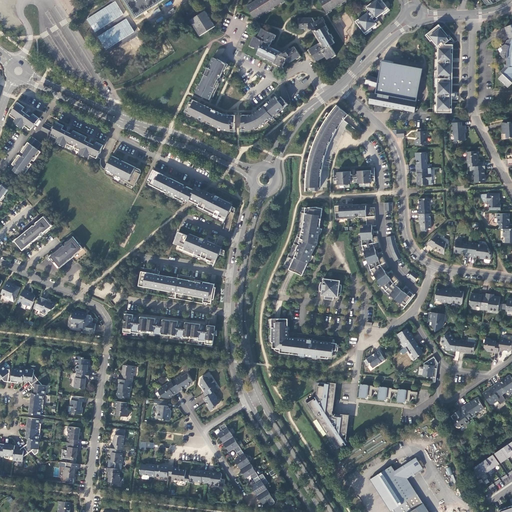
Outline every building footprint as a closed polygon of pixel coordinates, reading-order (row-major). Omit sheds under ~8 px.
[(123,0),(135,18),(163,0),(123,0)] [(256,0),(247,6),(256,20),(260,18),(259,17),(265,12),(266,14),(274,9),(274,7),(280,3),(281,4),(285,2),(284,0),(256,0)] [(332,11),(331,10),(338,6),(338,7),(347,2),(346,1),(347,0),(319,0),(328,14),(332,11)] [(368,7),(372,11),(360,20),(359,19),(356,21),(365,34),(371,29),(370,27),(376,23),(373,19),(381,12),(383,14),(389,9),(382,0),(377,0),(368,7)] [(191,20),(202,35),(215,26),(206,11),(191,20)] [(87,19),(94,32),(101,28),(99,25),(104,22),(102,19),(98,12),(87,19)] [(315,31),(322,42),(325,48),(322,50),(318,44),(308,50),(310,54),(312,53),(317,62),(326,57),(328,59),(332,57),(332,58),(337,56),(331,45),(335,43),(332,38),(333,38),(330,34),(328,31),(329,30),(322,18),(315,22),(312,17),(298,18),(298,22),(300,23),(299,29),(309,28),(309,26),(314,26),(316,30),(315,31)] [(127,19),(97,36),(105,50),(135,33),(127,19)] [(439,24),(427,34),(432,40),(433,39),(440,47),(438,49),(438,52),(440,52),(440,59),(438,59),(438,63),(439,63),(439,74),(437,74),(437,83),(439,83),(439,93),(437,93),(437,97),(439,97),(439,105),(437,105),(437,112),(452,113),(452,109),(450,108),(450,98),(450,97),(450,94),(451,49),(453,49),(453,45),(444,45),(450,40),(440,29),(441,28),(439,24)] [(509,35),(508,35),(510,39),(507,40),(505,45),(501,47),(503,51),(500,54),(502,58),(506,58),(507,58),(510,61),(506,65),(501,71),(503,73),(501,75),(498,78),(502,81),(503,81),(506,84),(505,85),(508,88),(511,83),(511,25),(505,27),(507,31),(508,31),(509,35)] [(280,53),(269,47),(263,44),(264,41),(271,44),(273,40),(274,40),(276,35),(262,29),(257,37),(255,36),(250,46),(254,49),(255,47),(259,49),(257,54),(261,56),(261,57),(265,60),(266,58),(270,60),(269,62),(282,68),(286,61),(290,63),(296,59),(297,60),(301,57),(294,46),(286,52),(288,54),(284,57),(279,55),(280,53)] [(218,60),(214,58),(208,68),(208,67),(200,85),(198,90),(199,91),(200,93),(211,98),(219,81),(218,81),(220,77),(220,78),(227,64),(218,59),(218,60)] [(376,86),(375,93),(370,93),(368,103),(414,112),(423,68),(382,60),(378,78),(372,76),(367,75),(365,84),(376,86)] [(250,129),(256,129),(264,125),(284,108),(284,107),(278,100),(275,97),(260,109),(258,111),(259,113),(256,115),(255,113),(251,115),(250,116),(250,115),(242,115),(242,130),(249,130),(250,129)] [(278,100),(284,107),(287,104),(281,97),(278,100)] [(227,130),(235,129),(235,115),(224,115),(205,106),(202,112),(200,111),(203,105),(200,103),(199,105),(197,104),(198,102),(193,100),(192,103),(189,102),(184,112),(205,122),(206,121),(212,124),(211,125),(218,128),(219,128),(227,128),(227,130)] [(10,115),(16,119),(14,122),(24,128),(25,126),(31,130),(39,118),(33,114),(30,118),(22,112),(25,108),(18,103),(16,106),(16,107),(10,115)] [(321,187),(323,166),(330,167),(333,156),(340,138),(349,124),(344,121),(349,115),(337,105),(330,114),(317,136),(311,151),(308,162),(306,174),(306,187),(309,187),(309,191),(319,190),(319,187),(321,187)] [(461,125),(461,122),(452,122),(452,134),(454,133),(455,141),(465,141),(464,125),(461,125)] [(85,142),(87,137),(74,130),(71,136),(62,131),(64,126),(57,123),(54,128),(47,125),(45,124),(41,130),(51,135),(51,136),(57,139),(56,141),(66,146),(67,144),(80,150),(79,153),(89,158),(90,155),(97,159),(103,145),(97,142),(94,147),(85,142)] [(506,123),(501,123),(502,134),(506,134),(506,138),(511,137),(511,123),(508,123),(508,125),(506,125),(506,123)] [(424,129),(418,129),(418,131),(416,131),(417,138),(418,138),(419,140),(416,140),(415,141),(415,144),(416,145),(427,145),(426,131),(424,131),(424,129)] [(22,156),(19,155),(19,156),(18,155),(15,159),(16,160),(12,164),(16,166),(13,170),(20,175),(22,171),(25,174),(32,164),(30,163),(33,160),(34,161),(41,152),(41,151),(45,146),(33,137),(29,143),(28,142),(25,147),(25,146),(22,150),(22,151),(22,152),(24,154),(25,154),(23,157),(22,156)] [(416,165),(416,169),(430,168),(430,164),(427,164),(426,152),(417,153),(416,154),(416,157),(417,159),(417,165),(416,165)] [(468,164),(468,167),(470,167),(473,167),(478,166),(478,162),(477,162),(477,158),(476,158),(476,152),(467,152),(467,163),(468,164)] [(119,159),(112,156),(107,165),(106,164),(104,169),(107,171),(128,181),(127,183),(134,187),(141,174),(134,170),(135,167),(122,161),(121,162),(118,160),(119,159)] [(485,170),(485,166),(478,166),(473,167),(473,171),(473,176),(474,176),(474,182),(479,182),(479,183),(485,183),(486,181),(486,178),(485,177),(484,171),(485,170)] [(430,168),(416,169),(417,173),(417,176),(417,183),(419,185),(431,185),(431,180),(431,174),(430,168)] [(151,181),(149,184),(167,192),(174,196),(184,201),(185,200),(189,201),(195,190),(191,188),(190,190),(187,188),(187,187),(184,185),(184,184),(170,177),(170,179),(163,176),(164,174),(153,169),(148,179),(151,181)] [(351,171),(337,172),(338,176),(334,176),(334,177),(332,177),(333,178),(334,178),(334,184),(338,183),(338,185),(341,184),(341,186),(351,185),(350,184),(352,184),(352,183),(358,182),(358,183),(359,183),(359,185),(369,185),(369,183),(372,183),(372,182),(375,181),(375,174),(372,174),(371,170),(357,171),(358,175),(351,175),(351,171)] [(0,185),(0,202),(9,189),(3,185),(1,186),(0,185)] [(208,192),(197,200),(196,203),(199,204),(198,206),(225,219),(230,210),(232,211),(233,206),(232,206),(233,204),(219,197),(216,195),(215,195),(208,192)] [(490,205),(490,210),(500,210),(501,205),(499,204),(499,201),(499,200),(499,193),(487,193),(487,194),(485,194),(480,194),(484,203),(487,203),(490,205)] [(418,206),(419,214),(430,213),(429,199),(419,199),(419,206),(418,206)] [(392,202),(385,203),(385,210),(393,210),(392,202)] [(358,204),(335,206),(336,219),(366,217),(367,225),(364,225),(364,232),(361,232),(362,242),(360,242),(360,246),(361,249),(363,248),(370,267),(368,267),(369,271),(371,270),(386,291),(384,292),(387,294),(388,293),(405,307),(415,294),(410,291),(407,294),(405,292),(398,286),(400,283),(394,276),(391,279),(389,276),(383,268),(387,266),(383,258),(379,259),(375,248),(379,247),(377,237),(373,238),(372,226),(376,226),(374,209),(366,209),(366,205),(358,206),(358,204)] [(317,237),(322,208),(317,208),(317,207),(308,208),(307,213),(305,213),(303,224),(305,224),(303,235),(304,235),(289,269),(295,271),(297,273),(297,271),(303,274),(316,245),(318,237),(317,237)] [(430,213),(419,214),(419,219),(420,219),(421,229),(422,231),(426,231),(427,229),(432,229),(431,213),(430,213)] [(500,224),(500,229),(504,229),(509,229),(509,221),(507,218),(509,217),(509,214),(497,214),(497,217),(498,219),(498,223),(499,224),(500,224)] [(53,226),(45,216),(39,221),(42,224),(30,234),(29,233),(31,231),(29,229),(15,242),(23,251),(40,237),(39,236),(43,233),(44,234),(53,226)] [(179,231),(174,242),(178,244),(184,247),(184,249),(215,262),(219,252),(213,250),(215,244),(207,241),(206,242),(203,241),(205,239),(201,237),(200,238),(190,233),(189,236),(179,231)] [(394,235),(387,237),(389,247),(392,255),(395,260),(402,257),(399,251),(398,249),(396,244),(394,235)] [(438,238),(436,236),(428,243),(429,245),(432,248),(433,247),(437,249),(436,250),(441,253),(442,252),(444,253),(445,242),(438,238)] [(83,249),(73,237),(70,239),(65,243),(66,244),(64,246),(66,249),(64,251),(60,247),(49,257),(54,263),(55,262),(57,263),(60,268),(73,258),(83,249)] [(470,243),(466,242),(466,244),(463,244),(463,242),(455,241),(453,252),(462,253),(462,251),(464,252),(464,256),(468,257),(468,256),(470,243)] [(485,246),(470,243),(468,256),(476,257),(476,256),(480,256),(479,259),(490,261),(491,256),(489,255),(489,253),(487,249),(485,249),(485,246)] [(413,271),(408,277),(414,282),(419,276),(413,271)] [(155,274),(143,272),(141,286),(154,289),(155,287),(163,288),(163,290),(169,291),(169,290),(184,292),(184,294),(190,295),(190,293),(199,295),(198,297),(204,298),(204,302),(211,303),(212,299),(214,299),(214,296),(213,296),(214,287),(215,284),(204,282),(203,285),(200,284),(200,283),(194,282),(194,283),(189,282),(190,280),(168,276),(168,278),(165,277),(165,276),(159,275),(159,277),(154,276),(155,274)] [(340,280),(323,278),(321,294),(325,295),(325,298),(333,299),(334,296),(338,297),(338,293),(340,293),(341,291),(341,289),(342,288),(341,287),(342,286),(341,286),(341,285),(341,284),(340,284),(340,280)] [(13,284),(7,282),(1,294),(6,296),(6,297),(10,299),(10,300),(12,301),(15,300),(20,288),(16,286),(15,287),(12,286),(13,284)] [(448,303),(450,288),(445,288),(445,290),(437,289),(435,300),(439,301),(440,302),(448,303)] [(454,289),(450,288),(448,303),(451,304),(453,303),(455,303),(456,305),(461,305),(462,304),(464,292),(459,291),(459,292),(457,292),(456,291),(454,291),(454,289)] [(31,292),(24,289),(19,301),(23,302),(22,303),(27,306),(28,305),(32,307),(35,301),(34,301),(36,297),(35,295),(30,293),(31,292)] [(484,310),(486,295),(482,294),(479,294),(479,295),(477,294),(471,293),(470,304),(471,306),(480,307),(480,310),(484,310)] [(494,296),(486,295),(484,310),(490,311),(492,313),(496,313),(498,312),(499,308),(499,303),(500,298),(494,297),(494,296)] [(47,300),(41,297),(36,308),(41,310),(40,313),(46,315),(48,313),(48,312),(52,309),(53,309),(55,307),(57,304),(52,302),(52,303),(47,301),(47,300)] [(84,328),(84,329),(95,331),(96,324),(92,323),(93,320),(94,319),(91,315),(86,315),(86,313),(79,312),(79,313),(75,312),(73,314),(72,318),(72,323),(77,324),(77,327),(84,328)] [(432,322),(430,322),(430,325),(432,326),(434,329),(436,327),(438,330),(442,327),(444,325),(445,322),(446,322),(447,321),(448,317),(449,315),(446,314),(431,312),(430,319),(432,320),(432,322)] [(134,315),(126,314),(123,332),(131,333),(139,333),(139,332),(154,333),(154,332),(161,333),(161,334),(169,335),(176,336),(177,335),(184,336),(184,337),(198,339),(198,341),(206,342),(205,344),(213,345),(214,336),(215,336),(215,330),(216,326),(208,325),(207,333),(203,332),(204,332),(200,331),(201,324),(185,322),(185,330),(183,330),(183,329),(179,329),(177,329),(178,322),(163,320),(162,327),(160,327),(160,326),(157,326),(155,326),(156,319),(141,317),(140,324),(136,323),(136,324),(132,323),(134,315)] [(287,320),(271,320),(271,327),(272,327),(272,329),(271,329),(270,343),(272,343),(271,349),(279,350),(278,354),(289,355),(289,352),(298,354),(297,356),(327,360),(327,358),(331,358),(332,352),(335,352),(336,345),(287,339),(287,320)] [(415,340),(407,328),(398,334),(401,339),(401,340),(403,343),(401,343),(404,348),(406,347),(415,340)] [(447,350),(459,352),(461,341),(453,340),(453,338),(449,332),(445,335),(445,337),(441,339),(441,341),(444,346),(445,345),(447,348),(447,350)] [(494,352),(498,353),(499,351),(500,343),(496,342),(496,341),(491,340),(487,339),(486,343),(484,343),(484,347),(485,349),(495,351),(494,352)] [(500,343),(499,351),(503,351),(503,350),(507,350),(509,352),(511,350),(511,346),(511,340),(500,339),(500,343)] [(415,340),(406,347),(411,354),(412,352),(416,358),(424,353),(422,351),(423,347),(419,346),(415,340)] [(461,341),(459,352),(467,353),(468,352),(473,353),(475,343),(465,342),(465,340),(461,340),(461,341)] [(380,351),(365,360),(368,365),(371,363),(373,368),(386,360),(380,351)] [(435,382),(437,368),(434,368),(434,366),(438,364),(438,363),(434,356),(424,363),(425,364),(423,375),(433,377),(433,382),(435,382)] [(77,374),(90,375),(90,371),(89,370),(88,370),(89,365),(90,365),(90,360),(84,359),(85,358),(77,357),(76,362),(78,363),(78,366),(76,367),(76,369),(77,371),(77,374)] [(9,382),(10,370),(7,369),(3,365),(0,367),(0,378),(1,380),(2,379),(4,382),(9,382)] [(120,374),(120,379),(133,381),(135,366),(125,365),(124,366),(123,374),(120,374)] [(12,371),(11,382),(19,383),(19,381),(23,381),(24,379),(25,371),(15,369),(15,371),(12,371)] [(35,370),(25,369),(25,371),(24,379),(30,380),(29,382),(32,385),(38,379),(34,374),(35,370)] [(172,382),(178,393),(182,390),(186,387),(186,386),(187,385),(189,386),(193,384),(193,382),(188,373),(183,377),(182,375),(172,382)] [(89,379),(90,375),(77,374),(76,377),(76,378),(74,388),(84,389),(86,387),(86,384),(87,379),(89,379)] [(495,385),(502,395),(506,392),(508,393),(511,391),(511,390),(511,378),(510,375),(503,380),(503,381),(500,383),(500,382),(495,385)] [(214,392),(218,390),(216,386),(217,385),(212,378),(210,379),(208,376),(205,376),(201,378),(200,384),(202,387),(204,387),(206,391),(204,392),(206,397),(214,392)] [(43,385),(38,379),(32,385),(34,388),(35,388),(34,394),(43,395),(46,395),(47,386),(43,385)] [(133,381),(120,379),(118,388),(119,388),(119,391),(118,391),(117,395),(119,398),(124,399),(125,397),(130,398),(130,392),(131,391),(133,381)] [(174,395),(178,393),(172,382),(169,384),(169,383),(159,388),(159,392),(162,397),(169,399),(172,397),(171,396),(173,394),(174,395)] [(374,385),(361,383),(360,396),(367,397),(367,396),(372,396),(373,389),(380,390),(379,399),(386,400),(386,398),(391,399),(392,391),(399,392),(398,401),(405,402),(405,401),(410,402),(411,394),(418,395),(418,392),(411,391),(399,389),(399,390),(392,388),(393,388),(381,386),(380,387),(374,386),(374,385)] [(336,387),(317,385),(316,398),(317,399),(315,400),(314,398),(307,403),(317,419),(318,418),(339,448),(345,444),(343,441),(345,440),(342,436),(347,432),(349,414),(345,414),(341,414),(341,415),(333,414),(336,387)] [(500,405),(506,401),(502,395),(495,385),(490,388),(490,389),(489,390),(488,390),(483,394),(490,404),(493,404),(498,401),(500,405)] [(206,397),(204,398),(206,402),(207,402),(209,404),(208,406),(211,411),(214,409),(215,406),(219,403),(216,399),(217,397),(214,392),(206,397)] [(31,404),(42,405),(42,404),(44,404),(45,400),(43,399),(43,395),(34,394),(32,393),(31,404)] [(86,402),(87,398),(74,396),(74,400),(71,400),(71,404),(72,405),(71,413),(82,414),(83,409),(81,409),(82,402),(86,402)] [(471,402),(464,406),(472,418),(476,416),(475,414),(478,412),(480,412),(484,409),(478,399),(472,403),(471,402)] [(129,403),(116,401),(116,405),(118,406),(117,414),(118,415),(128,417),(129,411),(128,411),(129,403)] [(29,414),(41,415),(42,411),(43,411),(44,407),(42,406),(42,405),(31,404),(29,414)] [(159,405),(157,405),(157,409),(159,410),(158,419),(170,420),(171,413),(170,413),(170,409),(168,406),(167,406),(159,405)] [(472,418),(464,406),(459,410),(459,411),(453,414),(454,415),(451,417),(455,423),(455,425),(457,428),(459,429),(463,426),(464,425),(466,425),(470,423),(468,420),(472,418)] [(29,417),(28,428),(39,429),(39,428),(41,428),(42,424),(40,423),(40,419),(29,417)] [(218,434),(224,443),(233,437),(230,432),(231,428),(228,428),(225,423),(220,426),(223,431),(218,434)] [(69,439),(69,443),(81,444),(82,440),(79,440),(81,429),(79,428),(68,426),(68,431),(69,432),(68,439),(69,439)] [(39,429),(28,428),(26,438),(29,439),(38,440),(39,435),(40,435),(41,431),(39,431),(39,429)] [(111,444),(111,448),(112,448),(123,450),(124,450),(125,446),(124,445),(125,436),(116,435),(115,436),(114,444),(111,444)] [(233,437),(224,443),(230,452),(234,449),(237,453),(242,450),(239,445),(240,442),(236,441),(233,437)] [(38,440),(29,439),(28,444),(27,444),(24,446),(29,453),(35,449),(39,449),(40,440),(38,440)] [(501,463),(511,455),(511,441),(495,454),(501,463)] [(81,448),(81,444),(68,443),(67,447),(68,447),(68,452),(63,451),(62,458),(72,459),(71,463),(76,464),(77,459),(75,457),(77,456),(78,448),(81,448)] [(9,456),(14,457),(15,449),(15,446),(5,444),(4,454),(4,456),(5,456),(5,458),(9,458),(9,456)] [(24,457),(29,453),(24,446),(21,449),(21,450),(15,449),(14,457),(14,460),(23,462),(24,457)] [(112,448),(112,452),(113,452),(112,460),(113,462),(122,463),(123,458),(122,457),(123,450),(112,448)] [(242,450),(237,453),(240,457),(235,460),(241,469),(250,463),(247,458),(248,455),(245,454),(242,450)] [(479,477),(499,465),(493,455),(473,468),(479,477)] [(395,511),(419,511),(417,508),(422,504),(407,479),(423,469),(416,458),(395,470),(392,466),(371,479),(391,511),(394,509),(395,511)] [(78,469),(79,464),(76,464),(71,463),(66,463),(65,471),(64,471),(63,477),(73,478),(75,476),(76,469),(78,469)] [(253,467),(250,463),(241,469),(246,478),(251,475),(254,479),(259,476),(256,471),(256,468),(253,467)] [(149,476),(155,477),(155,476),(156,465),(152,464),(151,465),(141,464),(140,473),(141,474),(142,474),(142,478),(143,479),(149,480),(149,476)] [(156,465),(155,476),(168,478),(168,475),(172,476),(174,467),(164,466),(164,467),(162,467),(161,466),(156,465)] [(172,476),(172,480),(189,482),(190,476),(186,476),(186,470),(179,469),(179,468),(174,467),(172,476)] [(121,469),(108,468),(108,472),(109,472),(110,472),(110,477),(109,480),(110,482),(120,483),(121,478),(120,477),(121,469)] [(189,482),(189,483),(193,483),(195,482),(195,481),(207,483),(208,471),(203,471),(203,472),(191,470),(190,476),(189,482)] [(213,472),(208,471),(207,483),(211,483),(211,484),(215,484),(219,485),(219,487),(224,487),(225,480),(221,479),(222,475),(221,473),(216,472),(216,474),(213,473),(213,472)] [(261,480),(259,476),(254,479),(256,483),(252,486),(254,490),(257,495),(267,489),(264,484),(265,481),(261,480)] [(267,489),(257,495),(263,504),(268,501),(270,505),(272,505),(275,503),(275,502),(273,498),(273,494),(270,494),(267,489)] [(60,501),(59,507),(62,508),(61,511),(70,511),(71,508),(70,508),(71,503),(60,501)]
